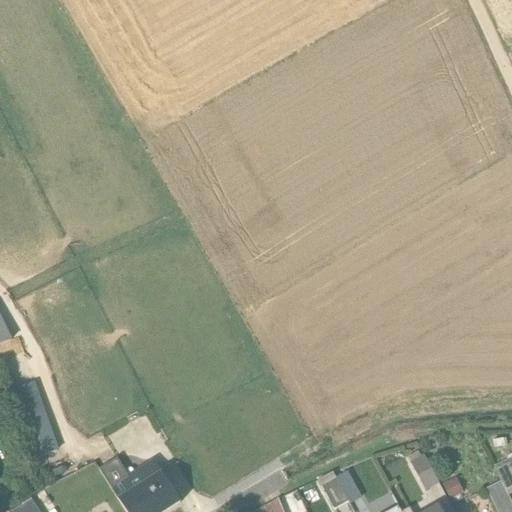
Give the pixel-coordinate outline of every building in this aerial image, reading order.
[(0,345),(10,341),(0,319),(0,345)] [(0,377),(0,411),(10,408),(0,377)] [(10,392),(32,460),(57,452),(35,384),(10,392)] [(417,453),(406,460),(425,493),(438,485),(422,457),(420,458),(417,453)] [(511,458),(511,455),(506,457),(508,460),(492,468),(500,483),(506,497),(511,493),(511,458)] [(116,460),(98,471),(124,511),(166,511),(179,504),(152,461),(127,477),(116,460)] [(335,480),(332,474),(317,482),(333,511),(347,503),(335,480)] [(347,503),(349,505),(361,499),(346,474),(335,480),(347,503)] [(455,479),(443,486),(451,501),(453,500),(454,504),(461,500),(459,496),(462,495),(455,479)] [(506,497),(500,483),(485,490),(495,511),(511,511),(511,507),(510,504),(506,497)] [(10,511),(37,511),(32,503),(30,500),(10,511)] [(281,511),(277,501),(264,509),(265,511),(281,511)]
